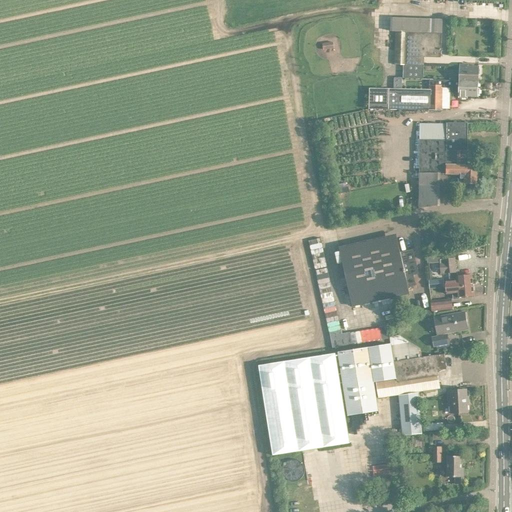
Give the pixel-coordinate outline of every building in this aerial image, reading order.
[(393,30),(392,63),(395,64),(402,64),(401,77),(420,78),(421,78),(422,65),(422,56),(439,57),(440,32),(400,31),(393,30)] [(458,63),(457,80),(476,81),(477,73),(478,73),(479,68),(477,67),(477,65),(467,64),(458,63)] [(427,79),(427,84),(428,84),(427,109),(434,109),(440,109),(440,108),(448,108),(448,92),(457,92),(457,97),(466,98),(466,96),(476,96),(476,94),(478,94),(478,88),(476,88),(476,87),(476,81),(457,80),(435,79),(427,79)] [(397,111),(409,111),(415,111),(415,108),(426,108),(427,88),(411,88),(409,88),(368,88),(367,108),(397,109),(397,111)] [(444,139),(418,139),(417,172),(417,207),(437,204),(437,173),(444,173),(445,163),(458,164),(458,156),(458,150),(466,150),(466,122),(445,122),(444,139)] [(418,123),(418,139),(444,139),(445,122),(418,123)] [(476,164),(458,164),(445,163),(444,173),(459,174),(459,177),(459,183),(463,183),(464,183),(464,191),(473,191),(473,183),(475,183),(476,164)] [(350,243),(338,246),(344,273),(351,306),(368,302),(369,305),(387,302),(386,298),(408,293),(407,286),(414,284),(412,274),(417,273),(411,248),(399,251),(395,233),(350,243)] [(441,258),(437,259),(438,262),(438,272),(442,272),(442,273),(454,272),(453,257),(452,257),(452,251),(440,254),(441,258)] [(455,280),(443,281),(444,287),(456,286),(464,285),(471,284),(470,274),(463,275),(454,276),(455,280)] [(442,278),(428,279),(429,288),(443,286),(442,278)] [(456,286),(444,287),(445,293),(451,293),(452,299),(457,298),(457,296),(465,296),(472,295),(471,284),(464,285),(456,286)] [(429,300),(430,310),(451,308),(450,298),(429,300)] [(432,317),(436,335),(430,336),(432,345),(448,342),(446,332),(466,328),(463,312),(432,317)] [(351,343),(348,332),(340,333),(340,329),(328,332),(331,347),(351,343)] [(347,442),(338,382),(340,382),(346,415),(376,410),(372,381),(375,381),(377,397),(438,388),(436,371),(445,368),(443,353),(421,356),(419,349),(396,334),(388,336),(390,343),(336,352),(339,373),(336,374),(333,353),(257,365),(271,454),(347,442)] [(446,405),(448,405),(449,412),(466,411),(466,403),(467,403),(467,396),(465,396),(465,388),(445,390),(446,405)] [(397,395),(401,418),(403,434),(422,431),(416,392),(397,395)] [(440,446),(431,446),(431,462),(445,462),(445,476),(454,476),(454,483),(462,483),(462,477),(461,477),(462,467),(460,467),(460,455),(445,455),(440,455),(440,446)]
